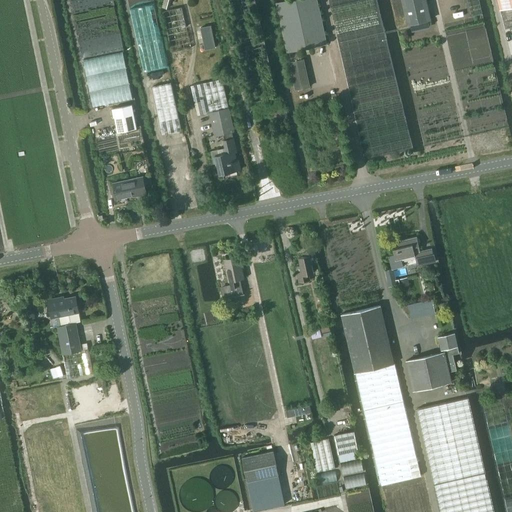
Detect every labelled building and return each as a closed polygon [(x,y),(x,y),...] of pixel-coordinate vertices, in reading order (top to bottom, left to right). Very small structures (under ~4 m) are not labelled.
[(163,0),(161,8),(167,10),(170,0),(163,0)] [(292,0),(277,4),(288,52),(290,52),(292,62),(290,63),(296,90),(310,87),(304,60),(302,60),(300,50),(327,44),(316,0),(292,0)] [(426,0),(401,0),(407,25),(410,24),(416,23),(418,30),(428,27),(427,20),(428,20),(431,20),(426,0)] [(511,0),(497,0),(500,10),(511,6),(511,0)] [(511,28),(511,8),(500,11),(505,31),(511,28)] [(210,26),(200,28),(205,50),(215,48),(210,26)] [(198,115),(210,113),(229,108),(223,80),(191,86),(198,115)] [(152,88),(162,135),(181,131),(176,105),(171,84),(152,88)] [(113,110),(118,133),(137,129),(132,106),(113,110)] [(229,108),(210,113),(215,137),(234,132),(229,108)] [(213,157),(214,163),(217,162),(220,176),(223,175),(222,174),(240,170),(238,160),(236,161),(235,153),(237,152),(234,139),(224,141),(227,154),(213,157)] [(144,176),(146,185),(152,184),(149,175),(144,176)] [(147,195),(143,178),(121,182),(125,198),(139,195),(139,197),(147,195)] [(389,256),(392,270),(403,267),(401,259),(415,256),(417,266),(435,262),(432,249),(420,251),(417,237),(398,241),(399,247),(393,248),(394,255),(389,256)] [(299,258),(301,266),(296,267),(299,282),(310,280),(309,274),(314,272),(312,264),(317,263),(314,251),(303,253),(304,257),(299,258)] [(220,284),(223,298),(243,294),(240,280),(244,280),(239,257),(224,260),(228,283),(220,284)] [(408,282),(397,284),(398,291),(409,288),(408,282)] [(52,318),(59,316),(79,312),(76,296),(60,300),(59,297),(48,299),(52,318)] [(377,466),(381,485),(420,476),(395,364),(394,364),(380,306),(341,315),(355,373),(356,373),(377,466)] [(59,316),(61,326),(76,323),(81,322),(79,312),(59,316)] [(319,323),(321,333),(329,331),(327,321),(319,323)] [(57,327),(63,354),(82,350),(76,323),(61,326),(57,327)] [(456,371),(452,355),(459,353),(455,334),(438,338),(442,353),(406,361),(413,391),(451,382),(449,372),(456,371)] [(82,350),(63,354),(68,378),(94,372),(89,349),(82,350)] [(440,511),(494,511),(467,397),(416,409),(440,511)] [(310,405),(285,410),(287,417),(311,412),(310,405)] [(334,436),(339,455),(358,451),(354,431),(334,436)] [(310,443),(317,473),(335,469),(329,439),(310,443)] [(273,452),(242,459),(247,481),(278,474),(273,452)]
